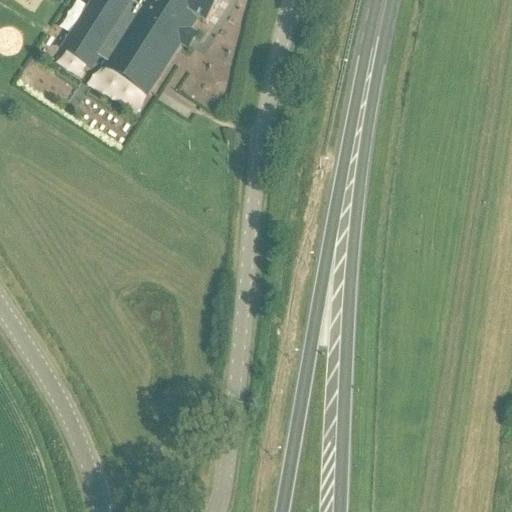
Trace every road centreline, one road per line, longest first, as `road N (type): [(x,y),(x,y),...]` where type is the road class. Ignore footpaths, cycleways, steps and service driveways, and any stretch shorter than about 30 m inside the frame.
road 1 (unclassified): [(292,0),(257,163),(218,511)]
road 2 (primary): [(343,236),(310,356),(283,511)]
road 3 (primary): [(338,511),(343,236)]
road 4 (primary): [(343,236),(386,0)]
road 5 (tertiary): [(103,511),(69,417),(0,304)]
